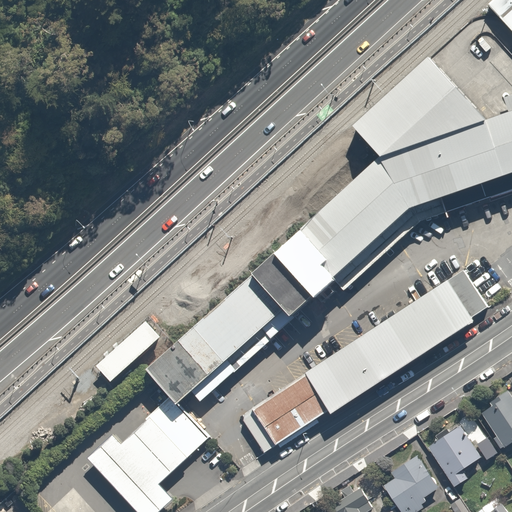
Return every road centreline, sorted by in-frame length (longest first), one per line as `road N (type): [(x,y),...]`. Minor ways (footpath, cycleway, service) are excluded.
road 1 (trunk): [(403,0),(0,365)]
road 2 (trunk): [(0,318),(357,0)]
road 3 (secondary): [(511,330),(237,511)]
